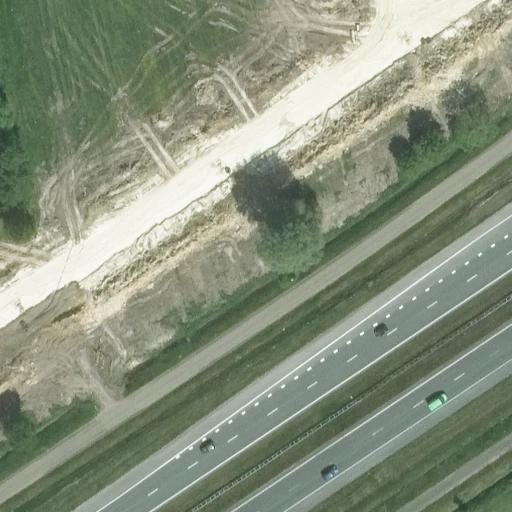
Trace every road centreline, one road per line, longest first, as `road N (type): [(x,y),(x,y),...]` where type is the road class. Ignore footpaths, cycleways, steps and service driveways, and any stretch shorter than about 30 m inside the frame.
road 1 (unclassified): [(0,494),(511,141)]
road 2 (motorway): [(511,251),(123,511)]
road 3 (motorway): [(259,511),(511,342)]
road 4 (unclassified): [(406,511),(511,441)]
